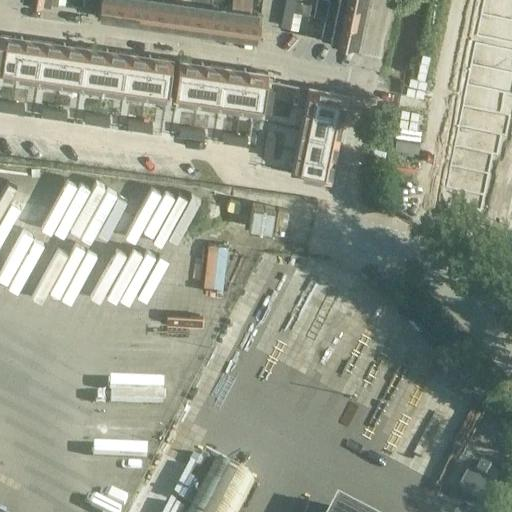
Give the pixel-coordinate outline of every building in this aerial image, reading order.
[(99,0),(99,9),(97,17),(117,20),(120,0),(99,0)] [(120,0),(117,20),(137,23),(140,0),(120,0)] [(140,0),(137,23),(157,25),(160,0),(140,0)] [(160,0),(157,25),(177,28),(180,0),(160,0)] [(187,0),(180,0),(177,28),(197,31),(201,0),(190,0),(191,0),(187,0)] [(201,0),(197,31),(216,34),(220,5),(210,3),(210,0),(201,0)] [(220,5),(216,34),(237,37),(241,0),(230,0),(230,6),(220,5)] [(241,0),(237,37),(256,39),(260,11),(250,9),(250,0),(241,0)] [(285,0),(284,8),(293,10),(292,11),(308,14),(310,4),(295,1),(294,0),(285,0)] [(342,0),(328,0),(325,17),(361,24),(365,4),(342,0)] [(511,0),(482,0),(480,15),(511,21),(511,0)] [(284,8),(280,25),(289,27),(292,11),(293,10),(284,8)] [(511,21),(480,15),(475,37),(511,44),(511,21)] [(325,17),(321,38),(357,45),(361,24),(325,17)] [(0,34),(0,74),(15,77),(21,37),(11,36),(0,34)] [(21,37),(15,77),(37,80),(42,40),(21,37)] [(42,40),(37,80),(58,83),(64,43),(42,40)] [(64,43),(58,83),(79,86),(85,46),(64,43)] [(511,50),(474,43),(470,65),(508,73),(511,54),(511,50)] [(85,46),(79,86),(101,89),(106,49),(88,47),(85,46)] [(106,49),(101,89),(122,92),(128,52),(106,49)] [(128,52),(122,92),(143,95),(149,56),(128,52)] [(149,56),(143,95),(165,98),(166,98),(172,59),(149,56)] [(179,60),(173,99),(174,100),(196,103),(202,63),(179,60)] [(202,63),(196,103),(217,106),(223,66),(202,63)] [(470,65),(466,85),(504,93),(508,73),(470,65)] [(223,66),(217,106),(239,109),(244,69),(223,66)] [(244,69),(239,109),(262,112),(267,72),(244,69)] [(466,85),(462,105),(500,113),(504,93),(466,85)] [(308,86),(303,108),(343,117),(347,94),(308,86)] [(265,88),(264,100),(272,101),(273,89),(265,88)] [(264,100),(262,112),(270,113),(272,101),(264,100)] [(0,101),(0,109),(10,111),(11,103),(0,101)] [(11,103),(10,111),(22,112),(23,104),(11,103)] [(462,105),(457,125),(496,133),(500,113),(462,105)] [(42,107),(41,115),(53,117),(54,109),(42,107)] [(303,108),(299,129),(338,138),(343,117),(303,108)] [(54,109),(53,117),(65,118),(66,111),(54,109)] [(85,113),(84,121),(96,123),(97,115),(85,113)] [(97,115),(96,123),(108,124),(109,117),(97,115)] [(128,120),(127,127),(139,129),(140,121),(128,120)] [(140,121),(139,129),(150,131),(152,123),(140,121)] [(457,125),(453,145),(492,153),(496,133),(457,125)] [(180,127),(179,135),(191,137),(192,129),(180,127)] [(192,129),(191,137),(203,138),(204,130),(192,129)] [(299,129),(295,151),(334,159),(338,138),(299,129)] [(223,133),(222,141),(234,143),(235,135),(223,133)] [(266,133),(264,145),(272,146),(274,134),(266,133)] [(235,135),(234,143),(246,144),(247,137),(235,135)] [(264,145),(263,157),(270,158),(272,146),(264,145)] [(453,145),(449,165),(488,173),(492,153),(453,145)] [(295,151),(290,173),(329,181),(334,159),(295,151)] [(449,165),(445,187),(464,191),(462,200),(480,212),(488,173),(449,165)] [(511,178),(505,176),(503,187),(511,189),(511,185),(511,178)] [(207,241),(205,280),(225,281),(227,242),(207,241)] [(191,504),(186,511),(237,511),(253,483),(213,462),(198,491),(189,486),(182,499),(191,504)] [(460,492),(487,506),(500,479),(474,466),(460,492)]
